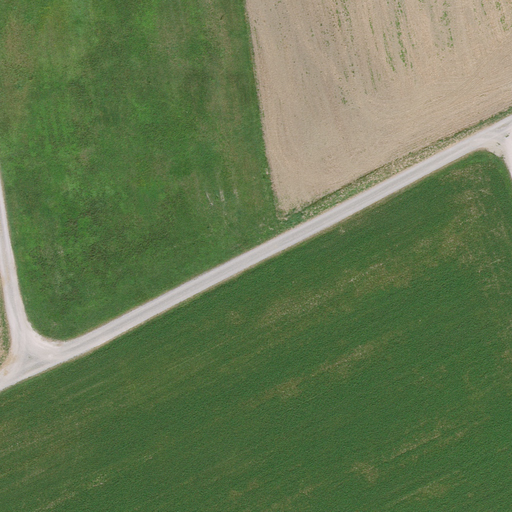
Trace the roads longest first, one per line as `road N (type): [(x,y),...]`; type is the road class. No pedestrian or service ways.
road 1 (track): [(0,379),(511,129)]
road 2 (track): [(0,246),(20,369)]
